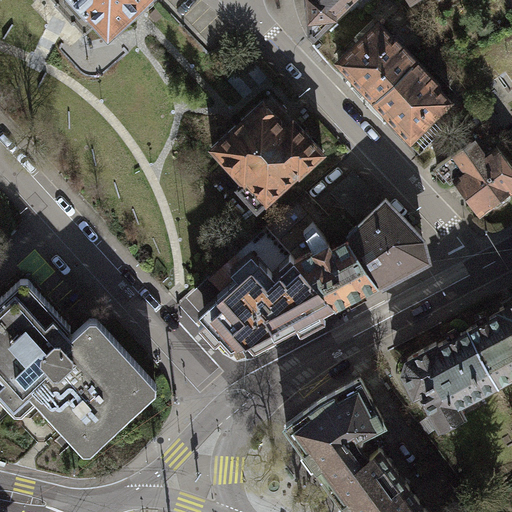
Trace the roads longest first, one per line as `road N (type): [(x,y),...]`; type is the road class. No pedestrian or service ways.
road 1 (residential): [(238,0),(487,265)]
road 2 (residential): [(0,148),(238,405)]
road 3 (tertiary): [(238,405),(487,265)]
road 4 (tertiary): [(238,405),(126,499)]
